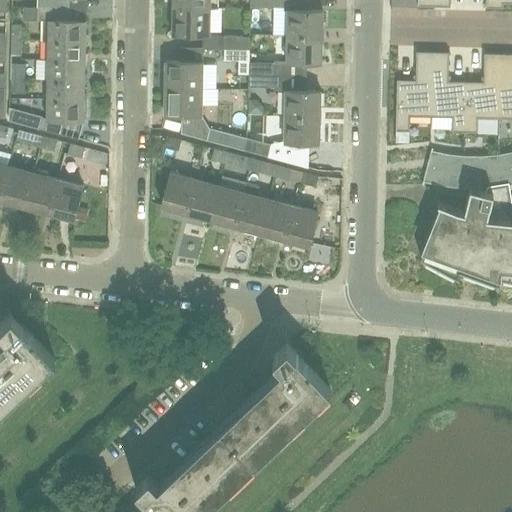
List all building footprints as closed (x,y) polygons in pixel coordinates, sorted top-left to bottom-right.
[(37,0),(37,8),(69,8),(69,0),(37,0)] [(172,0),(173,7),(218,8),(217,0),(172,0)] [(250,0),(250,7),(276,8),(275,0),(250,0)] [(275,0),(276,8),(288,9),(288,10),(287,36),(322,37),(323,11),(315,10),(311,10),(311,0),(275,0)] [(173,7),(172,34),(180,34),(202,34),(209,34),(209,32),(210,9),(218,9),(218,8),(173,7)] [(41,41),(48,41),(48,40),(85,40),(86,21),(69,20),(69,8),(37,8),(37,21),(42,22),(41,41)] [(12,25),(12,39),(22,39),(22,25),(12,25)] [(275,63),(274,75),(306,76),(307,62),(313,62),(321,63),(322,37),(287,36),(286,62),(275,61),(275,63)] [(224,37),(224,49),(250,50),(250,37),(224,37)] [(12,39),(11,54),(21,54),(22,39),(12,39)] [(48,41),(48,60),(85,60),(85,40),(48,40),(48,41)] [(249,62),(250,50),(224,49),(224,61),(237,62),(249,62)] [(397,80),(395,130),(409,131),(410,116),(431,116),(433,52),(416,51),(416,80),(397,80)] [(433,52),(431,116),(452,117),(452,132),(464,132),(466,81),(448,81),(449,52),(433,52)] [(466,81),(464,132),(477,133),(478,118),(499,118),(501,54),(484,53),(484,82),(466,81)] [(511,53),(501,54),(499,118),(511,118),(511,53)] [(48,60),(48,79),(85,80),(85,60),(48,60)] [(166,61),(165,88),(202,88),(202,62),(180,61),(174,61),(166,61)] [(249,63),(249,62),(237,62),(237,74),(249,75),(249,63)] [(249,63),(249,75),(274,75),(275,63),(249,63)] [(16,64),(16,79),(26,79),(26,64),(16,64)] [(274,88),(274,75),(249,75),(249,87),(274,88)] [(274,88),(274,90),(285,90),(285,116),(320,117),(321,91),(313,91),(306,90),(306,76),(274,75),(274,88)] [(26,79),(16,79),(15,94),(26,94),(26,79)] [(48,79),(47,99),(84,99),(85,80),(48,79)] [(165,88),(164,114),(172,114),(201,115),(202,88),(165,88)] [(47,99),(47,120),(84,121),(84,99),(47,99)] [(39,129),(42,118),(42,117),(17,110),(14,123),(39,129)] [(285,116),(284,142),(311,143),(319,143),(320,117),(285,116)] [(0,136),(6,138),(9,127),(0,124),(0,136)] [(210,128),(207,140),(230,147),(243,150),(247,138),(210,128)] [(395,130),(395,142),(409,143),(409,131),(395,130)] [(26,144),(40,148),(43,136),(29,132),(26,144)] [(58,140),(43,136),(40,148),(55,152),(58,140)] [(167,136),(164,148),(177,151),(181,140),(167,136)] [(247,138),(243,150),(255,153),(268,157),(271,144),(247,138)] [(82,158),(85,150),(85,148),(71,144),(68,154),(82,158)] [(214,148),(214,149),(211,160),(226,164),(229,152),(214,148)] [(511,220),(509,202),(507,187),(511,185),(511,152),(499,155),(482,157),(465,157),(449,155),(432,151),(433,149),(432,148),(422,185),(423,186),(424,183),(440,186),(455,188),(470,189),(463,213),(457,211),(438,203),(438,204),(441,206),(421,258),(459,278),(462,272),(499,285),(501,278),(511,280),(511,220)] [(243,156),(229,152),(226,164),(240,168),(243,156)] [(247,170),(274,177),(277,165),(250,158),(247,170)] [(0,200),(9,166),(0,163),(0,200)] [(292,169),(277,165),(274,177),(289,181),(292,169)] [(9,166),(0,200),(0,202),(9,205),(10,202),(25,206),(33,172),(9,166)] [(176,214),(186,216),(196,178),(171,171),(161,206),(177,211),(176,214)] [(48,215),(58,179),(33,172),(25,206),(40,210),(39,213),(48,215)] [(316,187),(318,177),(304,173),(301,184),(316,187)] [(220,184),(196,178),(186,216),(195,219),(195,216),(211,220),(220,184)] [(58,179),(48,215),(58,217),(58,214),(74,218),(83,185),(58,179)] [(245,191),(244,191),(234,229),(243,232),(244,229),(259,233),(269,197),(257,194),(259,186),(247,183),(245,191)] [(234,229),(244,191),(220,184),(211,220),(226,224),(225,227),(234,229)] [(293,204),(269,197),(259,233),(274,237),(274,240),(283,242),(293,204)] [(292,245),(293,242),(309,246),(318,211),(293,204),(283,242),(292,245)] [(0,411),(55,359),(20,322),(21,321),(12,312),(0,323),(0,411)] [(274,376),(162,483),(158,486),(148,476),(135,489),(157,511),(202,511),(330,390),(295,353),(296,352),(287,343),(273,357),(274,358),(268,363),(274,376)]
